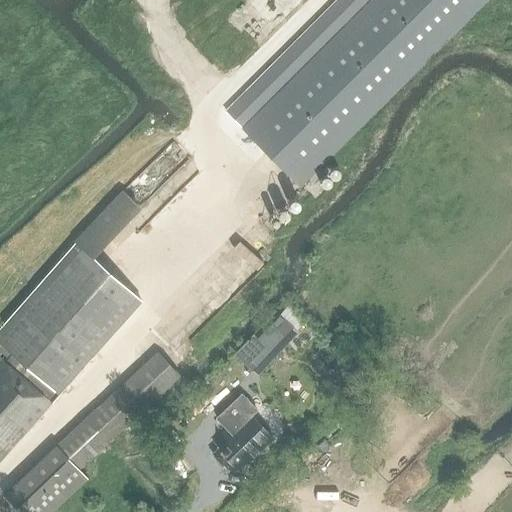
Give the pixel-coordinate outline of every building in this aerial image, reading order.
[(191,0),(159,33),(219,93),(308,0),(191,0)] [(336,0),(224,112),(242,130),(300,187),(308,179),(314,186),(325,175),(318,169),(486,0),(336,0)] [(141,209),(121,191),(75,241),(95,259),(141,209)] [(142,301),(87,253),(76,243),(0,328),(0,355),(52,402),(142,301)] [(278,314),(238,358),(252,371),(292,328),(278,314)] [(55,511),(88,481),(79,472),(180,377),(142,337),(94,383),(109,398),(4,497),(17,511),(55,511)] [(331,346),(325,341),(317,349),(323,354),(331,346)] [(0,461),(52,404),(1,358),(0,357),(0,461)] [(272,439),(249,415),(255,410),(241,395),(216,419),(226,429),(212,442),(218,448),(212,455),(224,468),(230,463),(238,472),(272,439)]
